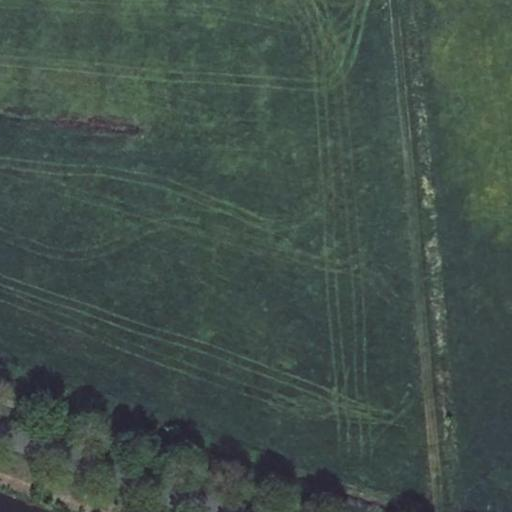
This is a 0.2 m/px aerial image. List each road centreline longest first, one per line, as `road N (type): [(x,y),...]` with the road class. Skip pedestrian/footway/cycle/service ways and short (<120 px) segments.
road 1 (track): [(441,511),(394,0)]
road 2 (unclassified): [(0,432),(219,511)]
